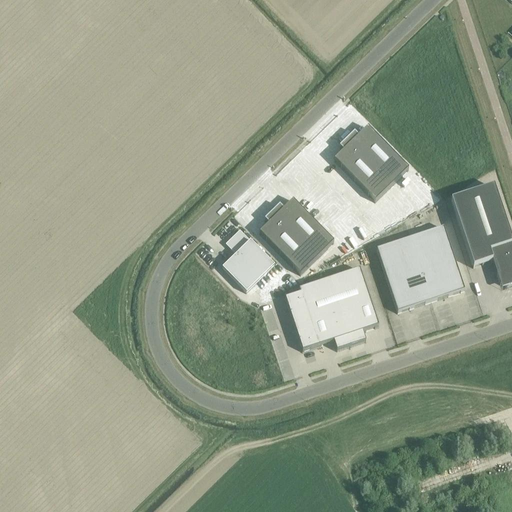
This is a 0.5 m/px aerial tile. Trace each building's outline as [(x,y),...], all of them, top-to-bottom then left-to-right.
[(339,149),(343,153),(334,162),(375,204),(408,172),(367,129),(358,139),(354,135),(339,149)] [(511,244),(494,189),(451,203),(473,269),(492,263),(499,286),(506,290),(511,287),(511,244)] [(268,226),(259,235),(300,277),(333,244),(292,202),(283,212),(279,208),(264,222),(268,226)] [(443,230),(410,241),(431,304),(464,293),(443,230)] [(274,268),(239,232),(228,243),(233,248),(230,251),(236,257),(222,270),(246,295),(274,268)] [(410,241),(376,252),(397,315),(431,304),(410,241)] [(284,301),(302,354),(333,343),(336,353),(365,343),(362,334),(378,328),(359,272),(298,292),(300,295),(284,301)]
